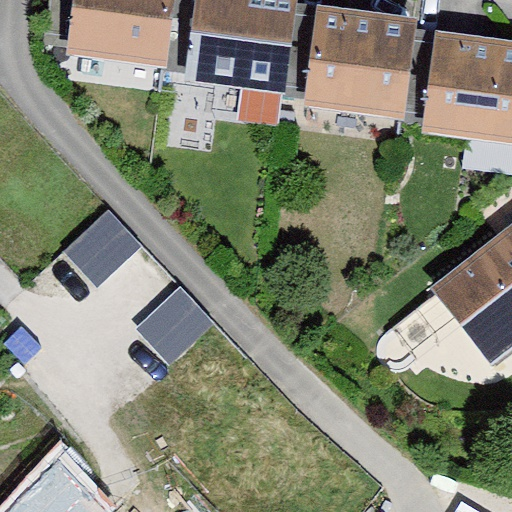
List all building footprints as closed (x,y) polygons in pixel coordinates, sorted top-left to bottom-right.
[(159,0),(54,0),(47,52),(150,67),(159,0)] [(283,0),(178,0),(167,78),(270,93),(283,0)] [(404,22),(301,7),(286,104),(390,119),(404,22)] [(511,116),(511,45),(419,32),(405,129),(508,144),(511,116)] [(118,205),(73,245),(104,280),(149,240),(118,205)] [(511,337),(511,211),(420,285),(483,362),(511,337)] [(146,323),(179,357),(220,317),(186,283),(146,323)] [(112,511),(66,461),(15,511),(112,511)]
